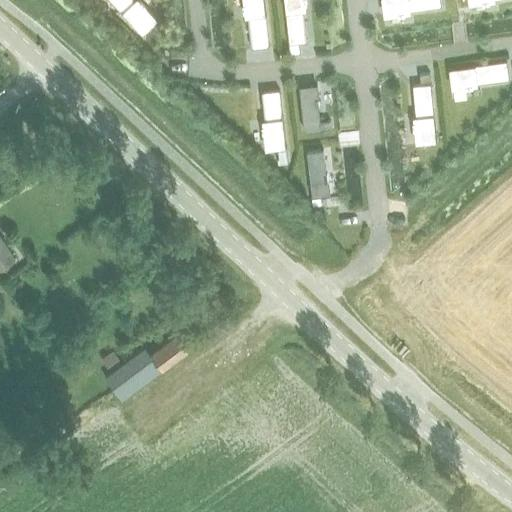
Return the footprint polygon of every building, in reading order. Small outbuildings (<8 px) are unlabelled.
[(109,0),(140,32),(154,19),(143,7),(144,5),(139,0),(138,2),(136,0),(109,0)] [(244,0),(245,3),(242,4),(243,11),(245,11),(246,15),(247,15),(250,47),(269,45),(263,0),(244,0)] [(283,0),(288,42),(289,52),(299,51),(298,41),(306,41),(303,8),(304,8),(304,4),(306,3),(305,0),(283,0)] [(439,0),(382,0),(384,14),(397,13),(397,15),(404,14),(404,12),(409,11),(409,10),(440,5),(439,0)] [(506,60),(450,67),(452,86),(465,85),(465,87),(472,86),(472,84),(477,83),(476,82),(508,78),(506,60)] [(430,71),(419,73),(420,81),(430,80),(430,71)] [(431,82),(412,84),(415,116),(414,116),(415,121),(413,121),(413,128),(415,128),(417,140),(436,139),(431,82)] [(316,83),(300,85),(305,131),(330,128),(330,120),(320,121),(318,105),(320,105),(319,97),(318,97),(316,83)] [(271,90),(263,91),(266,120),(264,120),(265,126),(263,126),(264,133),(266,133),(267,148),(278,147),(279,157),(278,157),(279,162),(288,161),(281,89),(271,90)] [(322,148),(306,149),(313,205),(322,204),(321,194),(328,193),(327,179),(328,179),(327,171),(325,172),(322,148)] [(0,236),(0,264),(13,256),(0,236)] [(120,398),(195,342),(183,326),(148,353),(143,346),(103,375),(120,398)] [(111,350),(100,358),(106,367),(118,359),(111,350)]
